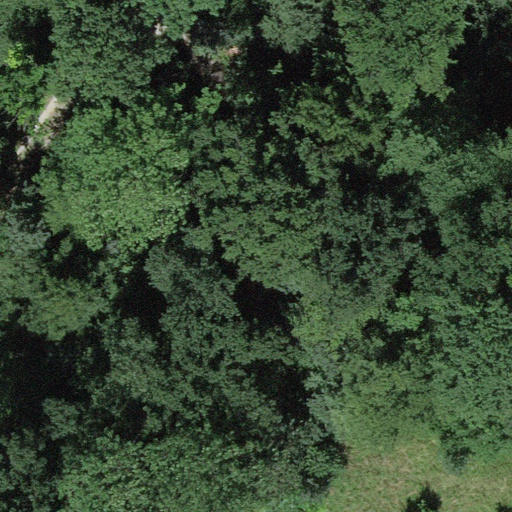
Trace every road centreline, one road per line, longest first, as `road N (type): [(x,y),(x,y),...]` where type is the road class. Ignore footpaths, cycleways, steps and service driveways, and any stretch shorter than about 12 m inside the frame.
road 1 (track): [(178,0),(203,54),(261,313),(220,496)]
road 2 (track): [(0,206),(41,120),(126,20),(153,0)]
